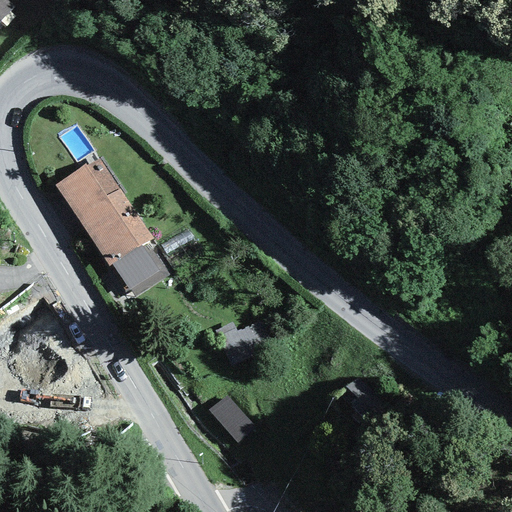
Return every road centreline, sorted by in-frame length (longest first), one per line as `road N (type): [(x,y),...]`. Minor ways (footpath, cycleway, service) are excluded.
road 1 (tertiary): [(0,117),(16,87),(42,72),(104,84),(261,227),(511,426)]
road 2 (tertiary): [(207,511),(0,151)]
